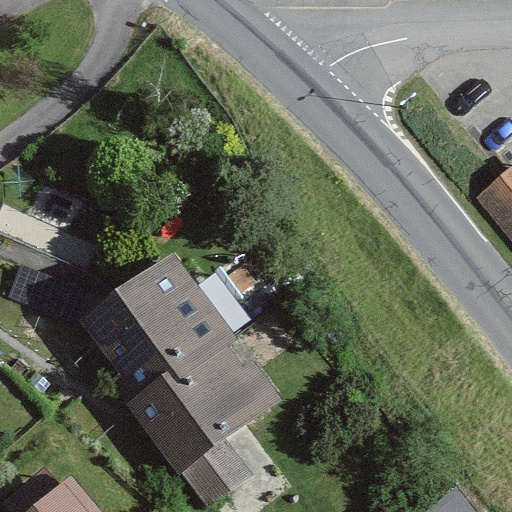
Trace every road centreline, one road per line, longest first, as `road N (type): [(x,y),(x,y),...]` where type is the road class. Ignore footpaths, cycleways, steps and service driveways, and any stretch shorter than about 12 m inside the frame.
road 1 (secondary): [(511,315),(414,195),(307,86)]
road 2 (residential): [(511,20),(366,47),(307,86)]
road 3 (secondary): [(307,86),(216,0)]
